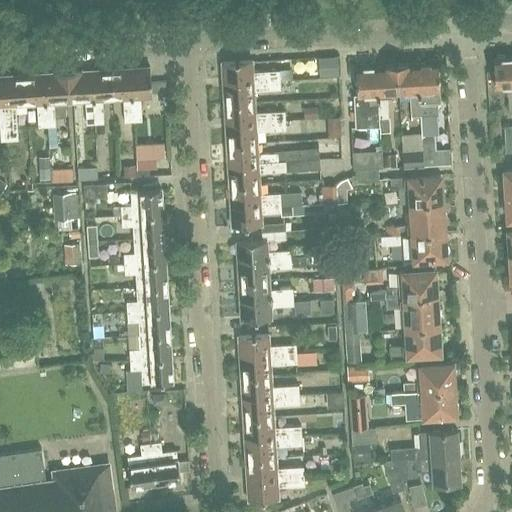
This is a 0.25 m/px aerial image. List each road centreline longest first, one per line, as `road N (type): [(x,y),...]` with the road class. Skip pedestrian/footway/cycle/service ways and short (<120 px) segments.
road 1 (residential): [(214,511),(184,42)]
road 2 (residential): [(184,42),(468,28)]
road 3 (residential): [(482,305),(468,28)]
road 4 (residential): [(483,511),(491,463),(482,305)]
road 5 (residential): [(0,55),(184,42)]
